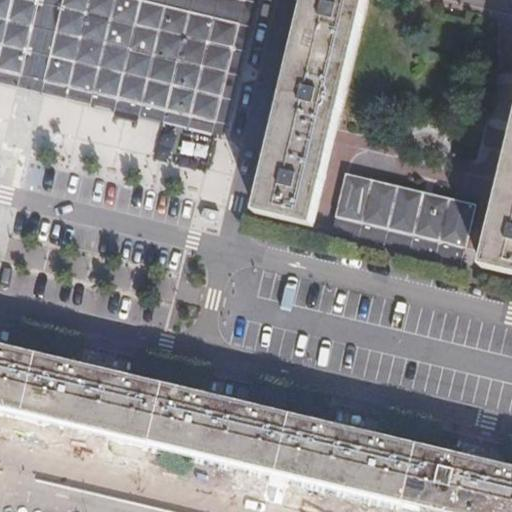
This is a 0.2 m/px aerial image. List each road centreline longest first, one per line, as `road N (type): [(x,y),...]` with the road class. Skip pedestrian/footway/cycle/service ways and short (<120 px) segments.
road 1 (unclassified): [(201,351),(511,425)]
road 2 (unclassified): [(511,317),(226,248)]
road 3 (unclassified): [(226,248),(0,194)]
road 4 (unclassified): [(0,304),(201,351)]
